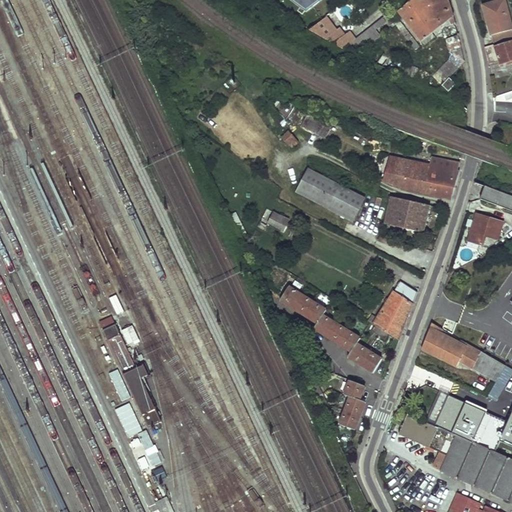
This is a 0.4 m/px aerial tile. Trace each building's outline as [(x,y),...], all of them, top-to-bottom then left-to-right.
[(318,0),(293,0),(306,9),(318,0)] [(413,0),(407,5),(405,4),(398,10),(398,11),(397,13),(425,47),(435,39),(432,34),(448,21),(452,26),(455,24),(447,0),(413,0)] [(501,0),(484,5),(493,35),(511,29),(511,24),(505,0),(501,0)] [(335,32),(326,21),(314,31),(326,46),(334,40),(342,51),(358,38),(351,28),(344,33),(340,28),(335,32)] [(441,79),(469,63),(454,35),(442,42),(447,52),(431,60),(441,79)] [(485,47),(489,64),(500,61),(502,65),(511,60),(511,41),(496,46),(495,44),(485,47)] [(449,78),(441,86),(448,92),(455,84),(449,78)] [(326,138),(332,126),(307,114),(301,126),(326,138)] [(289,149),(297,143),(288,132),(280,139),(289,149)] [(406,160),(389,157),(384,182),(401,188),(406,160)] [(431,157),(429,165),(426,180),(431,181),(428,194),(451,198),(455,185),(459,172),(457,171),(460,162),(431,157)] [(429,165),(406,160),(401,188),(401,190),(428,194),(431,181),(426,180),(429,165)] [(306,170),(295,191),(352,220),(363,199),(306,170)] [(511,193),(505,194),(484,186),(478,201),(511,212),(511,193)] [(423,233),(429,206),(390,197),(384,224),(423,233)] [(264,221),(285,230),(290,218),(268,210),(264,221)] [(500,223),(474,215),(466,241),(487,247),(495,242),(500,223)] [(372,317),(369,323),(399,341),(408,317),(417,293),(400,282),(377,319),(372,317)] [(325,311),(288,288),(280,301),(317,325),(314,330),(350,353),(348,358),(373,373),(381,359),(356,344),(360,338),(323,315),(325,311)] [(110,298),(117,314),(125,311),(118,295),(110,298)] [(460,360),(497,381),(506,366),(431,323),(422,349),(457,366),(460,360)] [(133,325),(123,329),(129,344),(139,340),(133,325)] [(142,383),(139,375),(121,383),(144,433),(155,429),(136,387),(142,383)] [(365,386),(350,381),(344,395),(350,397),(340,425),(354,430),(365,402),(360,400),(365,386)] [(511,425),(440,394),(426,423),(506,460),(511,445),(511,425)] [(441,470),(511,503),(511,462),(506,460),(426,423),(407,415),(399,434),(437,452),(446,456),(441,470)] [(432,466),(441,470),(446,456),(437,452),(432,466)] [(498,511),(457,494),(448,511),(498,511)] [(156,502),(160,511),(174,511),(168,497),(156,502)]
